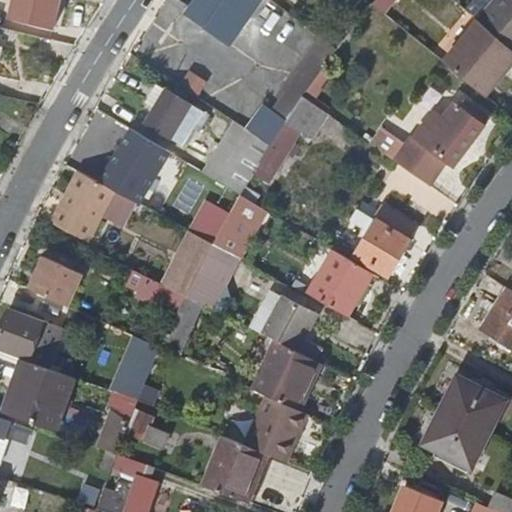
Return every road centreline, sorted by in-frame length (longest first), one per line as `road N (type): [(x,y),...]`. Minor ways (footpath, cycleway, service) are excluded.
road 1 (residential): [(330,511),(359,436),(445,267),(511,179)]
road 2 (residential): [(0,235),(36,152),(137,0)]
